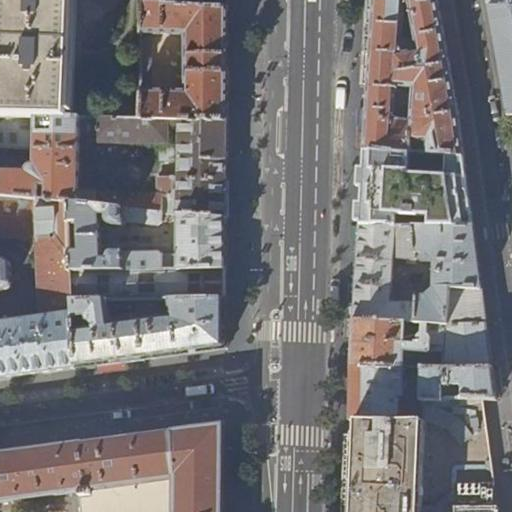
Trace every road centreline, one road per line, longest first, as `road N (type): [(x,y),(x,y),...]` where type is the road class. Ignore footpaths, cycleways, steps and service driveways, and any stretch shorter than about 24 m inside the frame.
road 1 (primary): [(302,377),(314,0)]
road 2 (residential): [(462,0),(511,323)]
road 3 (tertiary): [(0,417),(302,377)]
road 4 (primary): [(299,511),(302,377)]
